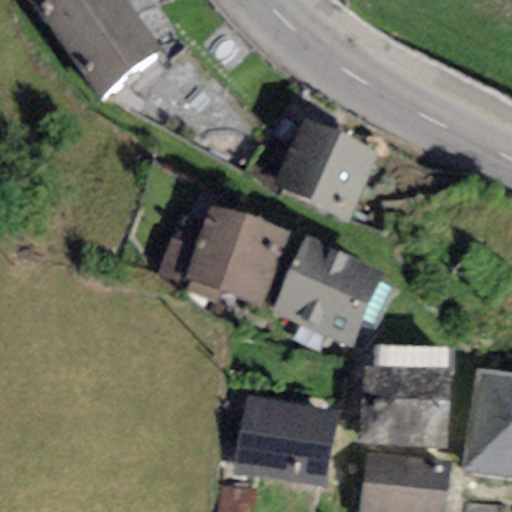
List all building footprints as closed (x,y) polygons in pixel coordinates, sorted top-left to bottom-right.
[(126,0),(28,0),(99,97),(163,51),(126,0)] [(378,156),(302,121),(273,185),(349,220),(378,156)] [(262,308),(290,234),(211,207),(195,250),(183,281),(262,308)] [(269,311),(346,347),(360,320),(374,327),(393,289),(378,282),(383,271),(306,234),(269,311)] [(183,281),(195,250),(171,241),(157,275),(182,285),(183,281)] [(447,349),(376,347),(376,368),(447,371),(447,349)] [(376,368),(365,368),(359,445),(446,450),(450,371),(447,371),(376,368)] [(461,472),(511,478),(511,373),(479,370),(461,472)] [(337,414),(247,399),(235,473),(325,488),(337,414)] [(356,511),(444,511),(451,466),(365,453),(356,511)] [(251,511),(255,492),(222,487),(217,511),(251,511)]
